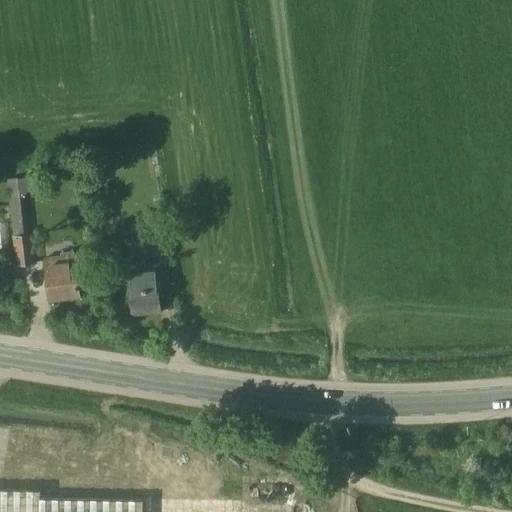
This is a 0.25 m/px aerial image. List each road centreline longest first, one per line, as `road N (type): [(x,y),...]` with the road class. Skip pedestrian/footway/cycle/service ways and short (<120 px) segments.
road 1 (tertiary): [(511,398),(327,402),(0,357)]
road 2 (track): [(327,402),(328,438),(346,475),(386,493),(483,511)]
